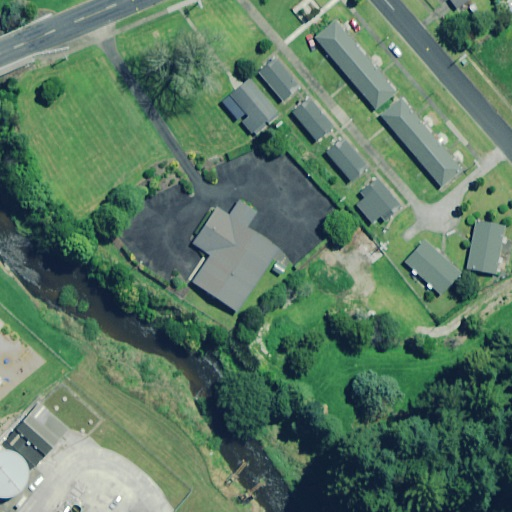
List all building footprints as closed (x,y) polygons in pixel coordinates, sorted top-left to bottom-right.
[(466,0),(446,0),(454,10),(466,0)] [(393,93),(332,22),(312,39),(373,110),(393,93)] [(296,88),(272,59),(256,73),(280,101),(296,88)] [(275,113),(247,79),(228,95),(245,117),(239,122),(249,134),(275,113)] [(330,127),(307,99),(289,113),(312,142),(330,127)] [(459,171),(398,99),(378,117),(439,188),(459,171)] [(364,167),(341,139),(323,153),(347,182),(364,167)] [(399,207),(374,179),(358,193),(362,197),(353,205),(369,224),(377,217),(382,222),(399,207)] [(182,282),(231,313),(272,248),(241,229),(250,215),(218,195),(184,248),(198,257),(182,282)] [(501,225),(473,221),(465,270),(493,274),(501,225)] [(457,275),(422,242),(403,262),(438,295),(457,275)] [(0,498),(4,499),(8,499),(12,498),(16,496),(19,494),(22,490),(25,487),(27,483),(28,479),(28,475),(28,470),(29,471),(68,427),(39,401),(0,443),(0,445),(5,450),(4,450),(0,450),(0,498)]
